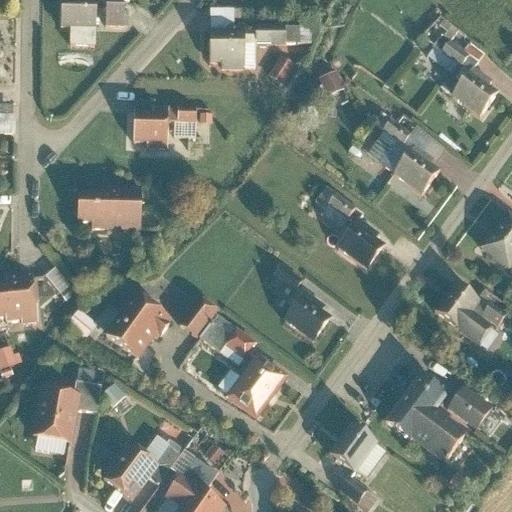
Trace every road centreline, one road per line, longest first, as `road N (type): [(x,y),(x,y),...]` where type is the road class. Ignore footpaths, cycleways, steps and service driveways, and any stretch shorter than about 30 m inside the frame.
road 1 (residential): [(511,149),(275,464)]
road 2 (residential): [(193,0),(82,123),(25,161)]
road 3 (residential): [(29,0),(25,161)]
road 4 (residential): [(154,372),(275,464)]
